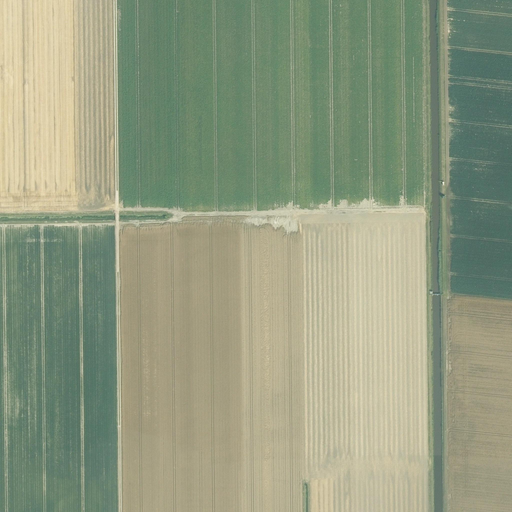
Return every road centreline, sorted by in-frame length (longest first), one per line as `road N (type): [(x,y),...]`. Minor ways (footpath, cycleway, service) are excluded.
road 1 (track): [(119,511),(114,0)]
road 2 (track): [(431,511),(425,210),(307,213)]
